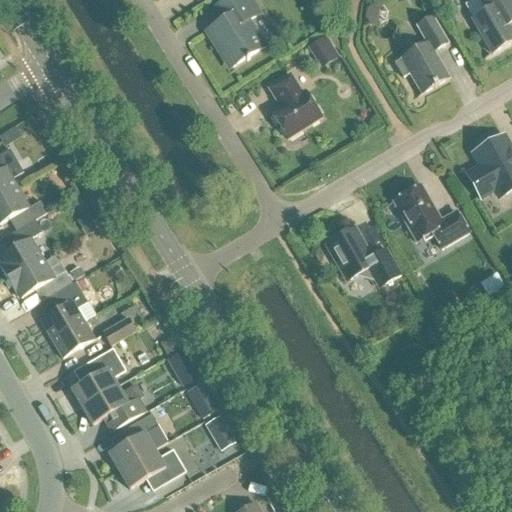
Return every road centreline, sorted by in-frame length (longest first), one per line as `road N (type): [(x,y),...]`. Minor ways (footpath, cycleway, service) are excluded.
road 1 (tertiary): [(332,511),(185,278)]
road 2 (residential): [(281,226),(139,0)]
road 3 (residential): [(281,226),(511,91)]
road 4 (tertiary): [(185,278),(50,69)]
road 5 (residential): [(53,511),(41,452),(0,375)]
